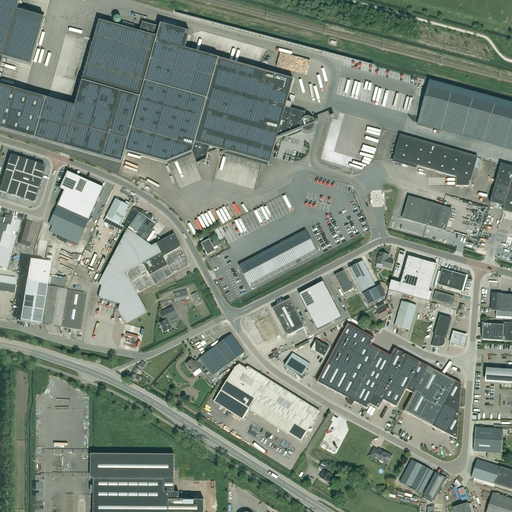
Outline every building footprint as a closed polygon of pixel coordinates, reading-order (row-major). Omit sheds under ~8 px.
[(302,129),(314,124),(307,118),(306,118),(305,117),(303,113),(288,108),(289,105),(286,104),(293,79),(186,50),(185,49),(186,44),(189,32),(186,32),(160,24),(159,27),(142,23),(139,32),(99,21),(75,106),(0,85),(0,70),(3,58),(4,57),(30,65),(44,18),(17,10),(19,1),(19,0),(0,0),(0,128),(22,135),(122,163),(125,151),(166,163),(167,162),(186,155),(192,152),(197,165),(200,164),(200,162),(204,164),(209,147),(269,164),(276,140),(302,129)] [(71,13),(67,31),(81,33),(84,15),(71,13)] [(381,71),(378,83),(384,85),(387,73),(381,71)] [(417,124),(511,150),(511,103),(429,81),(417,124)] [(431,171),(438,146),(400,135),(393,159),(431,171)] [(477,157),(438,146),(431,171),(455,177),(455,186),(469,187),(477,157)] [(10,155),(7,164),(15,167),(18,157),(10,155)] [(14,173),(13,176),(22,179),(23,174),(27,160),(18,157),(15,167),(14,173)] [(27,160),(23,174),(32,176),(34,171),(36,163),(27,160)] [(36,163),(34,171),(43,174),(45,167),(44,166),(36,163)] [(7,164),(5,170),(14,173),(15,167),(7,164)] [(511,167),(500,164),(489,202),(504,207),(502,211),(511,214),(511,167)] [(5,170),(3,176),(12,179),(13,176),(14,173),(5,170)] [(34,171),(32,176),(41,179),(43,174),(34,171)] [(64,191),(57,206),(89,221),(103,188),(67,172),(59,189),(64,191)] [(12,179),(11,180),(20,182),(29,185),(38,188),(41,179),(32,176),(23,174),(22,179),(13,176),(12,179)] [(3,176),(1,181),(10,184),(11,180),(12,179),(3,176)] [(10,184),(7,194),(16,197),(20,182),(11,180),(10,184)] [(1,181),(0,185),(0,191),(7,194),(10,184),(1,181)] [(20,182),(16,197),(25,200),(27,191),(29,185),(20,182)] [(29,185),(27,191),(36,194),(38,188),(29,185)] [(27,191),(25,200),(33,202),(34,201),(36,194),(27,191)] [(287,192),(218,223),(228,244),(293,214),(290,207),(293,206),(287,192)] [(106,217),(119,224),(128,206),(115,199),(106,217)] [(137,199),(134,207),(142,210),(145,202),(137,199)] [(407,199),(403,214),(413,216),(417,202),(407,199)] [(417,202),(413,216),(411,222),(426,226),(431,206),(417,202)] [(89,221),(57,206),(48,224),(81,239),(89,221)] [(441,209),(431,206),(426,226),(435,228),(438,219),(441,209)] [(125,252),(132,241),(136,235),(147,219),(139,213),(141,210),(135,207),(134,207),(123,227),(127,229),(117,247),(125,252)] [(441,209),(438,219),(435,228),(445,231),(451,211),(441,209)] [(16,218),(8,216),(7,220),(0,217),(0,266),(7,269),(20,221),(16,220),(16,218)] [(136,235),(132,241),(133,240),(141,245),(144,241),(155,224),(147,219),(136,235)] [(192,234),(205,228),(201,220),(188,227),(192,234)] [(31,244),(37,224),(27,221),(21,241),(31,244)] [(248,285),(315,250),(305,230),(238,265),(248,285)] [(98,284),(101,286),(98,298),(120,304),(118,311),(125,324),(147,312),(137,294),(190,265),(186,258),(180,247),(173,234),(160,241),(158,240),(155,243),(156,244),(151,246),(144,241),(141,245),(133,240),(132,241),(125,252),(117,247),(98,284)] [(214,241),(210,243),(208,240),(201,244),(204,249),(219,242),(217,239),(214,241)] [(220,244),(219,242),(204,249),(207,255),(214,251),(213,248),(217,246),(220,244)] [(379,253),(378,257),(376,264),(382,265),(382,266),(391,269),(392,263),(388,261),(387,260),(388,255),(379,253)] [(408,256),(404,270),(412,272),(415,259),(408,256)] [(412,272),(410,276),(418,278),(423,261),(415,259),(412,272)] [(80,331),(86,293),(47,287),(51,263),(30,260),(26,283),(20,321),(41,324),(61,328),(61,327),(80,331)] [(380,286),(376,288),(362,261),(349,268),(368,305),(386,296),(380,286)] [(416,288),(413,297),(429,302),(432,292),(429,291),(436,265),(423,261),(418,278),(416,288)] [(461,292),(466,276),(442,269),(437,285),(461,292)] [(343,271),(334,276),(343,294),(353,289),(343,271)] [(403,274),(400,283),(416,288),(418,278),(410,276),(403,274)] [(0,290),(14,293),(17,278),(0,275),(0,290)] [(391,281),(388,290),(413,297),(416,288),(400,283),(391,281)] [(324,299),(330,296),(323,282),(316,285),(324,299)] [(318,302),(324,299),(316,285),(310,288),(318,302)] [(318,302),(310,288),(304,291),(312,305),(318,302)] [(173,293),(175,302),(189,299),(186,289),(173,293)] [(312,305),(304,291),(298,294),(306,309),(312,305)] [(452,306),(454,297),(435,291),(433,300),(452,306)] [(201,303),(196,292),(191,295),(196,305),(201,303)] [(502,294),(491,293),(491,307),(496,307),(496,311),(495,318),(511,319),(511,317),(511,295),(502,295),(502,294)] [(334,303),(330,296),(324,299),(318,302),(321,309),(334,303)] [(289,299),(272,308),(286,337),(304,327),(289,299)] [(401,301),(401,303),(397,314),(394,326),(409,330),(416,306),(401,301)] [(321,309),(318,302),(312,305),(306,309),(310,316),(321,309)] [(334,303),(321,309),(325,317),(331,313),(337,310),(334,303)] [(392,314),(390,311),(387,306),(376,311),(381,319),(388,316),(392,314)] [(171,329),(167,320),(176,316),(172,307),(159,313),(163,322),(160,323),(164,332),(171,329)] [(325,317),(321,309),(310,316),(313,323),(319,320),(325,317)] [(331,313),(335,320),(341,317),(337,310),(331,313)] [(335,320),(331,313),(325,317),(329,324),(335,320)] [(451,319),(439,316),(434,335),(431,346),(436,347),(436,346),(439,347),(441,347),(442,346),(444,345),(444,343),(445,338),(451,319)] [(319,320),(323,327),(329,324),(325,317),(319,320)] [(323,327),(319,320),(313,323),(317,330),(323,327)] [(503,325),(483,324),(482,340),(511,341),(511,322),(503,322),(503,325)] [(370,346),(374,338),(347,324),(316,382),(348,399),(346,403),(347,404),(351,406),(352,406),(354,402),(363,407),(390,356),(370,346)] [(463,345),(466,333),(451,330),(448,342),(463,345)] [(231,335),(215,347),(199,359),(203,364),(208,371),(212,377),(236,359),(238,358),(244,353),(231,335)] [(324,357),(329,348),(315,341),(311,349),(324,357)] [(390,356),(363,407),(367,409),(369,404),(378,409),(383,400),(396,407),(406,390),(410,392),(424,365),(394,349),(390,356)] [(284,366),(297,374),(301,378),(305,375),(304,373),(309,364),(292,353),(284,366)] [(208,371),(203,364),(199,359),(195,362),(194,361),(193,362),(192,360),(186,364),(186,365),(193,374),(199,369),(203,374),(204,374),(208,371)] [(247,366),(246,368),(239,364),(235,368),(213,402),(243,420),(249,409),(262,417),(261,418),(271,424),(272,423),(301,441),(319,411),(247,366)] [(410,392),(413,394),(411,397),(411,396),(403,411),(404,412),(407,414),(408,414),(457,439),(461,384),(424,365),(410,392)] [(141,377),(137,374),(139,369),(135,367),(132,372),(133,372),(129,378),(133,381),(135,379),(138,381),(141,377)] [(511,370),(502,370),(485,369),(484,382),(511,383),(511,370)] [(209,381),(212,380),(213,378),(208,371),(204,374),(209,381)] [(473,452),(478,452),(501,454),(503,430),(508,431),(509,426),(494,425),(494,429),(475,428),(473,452)] [(384,453),(384,452),(379,449),(378,451),(374,449),(370,456),(379,460),(379,461),(379,462),(381,463),(382,463),(383,462),(384,462),(386,463),(386,464),(391,456),(386,453),(385,454),(384,453)] [(93,455),(93,480),(92,511),(203,511),(203,500),(178,500),(178,493),(173,493),(174,455),(93,455)] [(410,488),(422,466),(411,460),(400,482),(410,488)] [(500,467),(476,460),(471,477),(494,485),(498,471),(500,467)] [(330,472),(333,468),(322,462),(319,467),(323,469),(324,468),(330,472)] [(432,472),(422,466),(410,488),(421,494),(432,472)] [(332,476),(323,471),(319,477),(328,483),(332,476)] [(498,471),(494,485),(499,486),(504,473),(498,471)] [(436,473),(424,495),(434,500),(445,478),(436,473)] [(499,486),(505,488),(509,475),(504,473),(499,486)] [(511,511),(511,499),(492,493),(485,511),(511,511)] [(452,508),(453,511),(470,511),(467,503),(452,508)]
